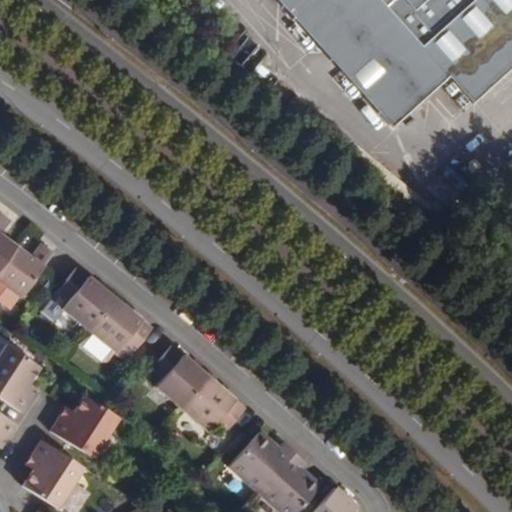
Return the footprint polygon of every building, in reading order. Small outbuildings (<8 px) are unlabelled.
[(511,0),(374,0),(372,2),(419,54),(412,61),(357,0),(270,0),(366,104),(391,82),(416,109),(447,81),(469,105),(511,66),(511,0)] [(372,2),(369,0),(357,0),(412,61),(419,54),(372,2)] [(355,149),(365,138),(346,121),(336,131),(355,149)] [(383,155),(365,138),(355,149),(374,165),(383,155)] [(374,165),(392,182),(402,171),(383,155),(374,165)] [(402,171),(392,182),(411,199),(420,189),(402,171)] [(438,204),(420,189),(411,199),(428,215),(438,204)] [(0,231),(7,222),(0,216),(0,262),(13,245),(0,235),(0,231)] [(30,257),(13,245),(0,262),(0,284),(19,299),(51,254),(40,245),(30,257)] [(48,324),(73,344),(110,298),(74,269),(48,301),(59,310),(48,324)] [(110,298),(73,344),(112,377),(149,331),(110,298)] [(37,367),(3,344),(0,348),(0,400),(17,412),(26,398),(19,394),(26,384),(37,367)] [(142,402),(166,422),(205,376),(170,347),(144,378),(155,388),(142,402)] [(205,376),(166,422),(195,445),(207,431),(219,441),(245,410),(205,376)] [(33,388),(26,384),(19,394),(26,398),(33,388)] [(116,420),(82,397),(71,414),(65,423),(57,418),(48,432),(90,460),(116,420)] [(71,414),(64,409),(57,418),(65,423),(71,414)] [(12,425),(0,416),(0,437),(3,440),(12,425)] [(228,467),(258,493),(292,453),(280,443),(274,449),(257,434),(228,467)] [(81,468),(37,441),(28,455),(37,461),(30,471),(19,487),(54,510),(81,468)] [(292,453),(258,493),(279,511),(294,511),(316,487),(298,471),(304,463),(292,453)] [(37,461),(28,455),(22,465),(30,471),(37,461)] [(354,511),(357,510),(332,488),(311,511),(354,511)]
